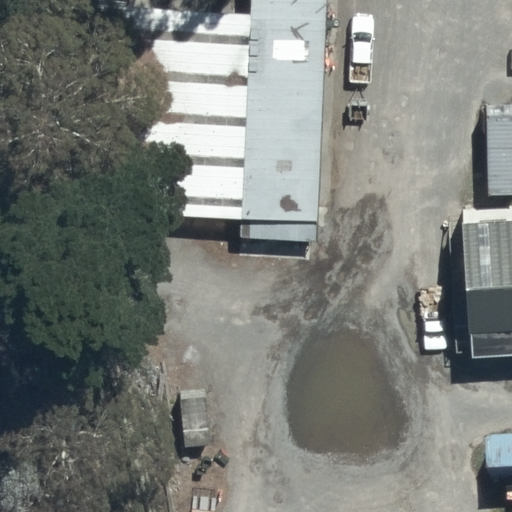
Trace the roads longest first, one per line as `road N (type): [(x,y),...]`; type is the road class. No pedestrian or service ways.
road 1 (track): [(286,511),(368,290),(402,81),(405,0)]
road 2 (track): [(0,260),(89,299),(220,323),(361,309)]
road 3 (track): [(322,415),(511,398)]
